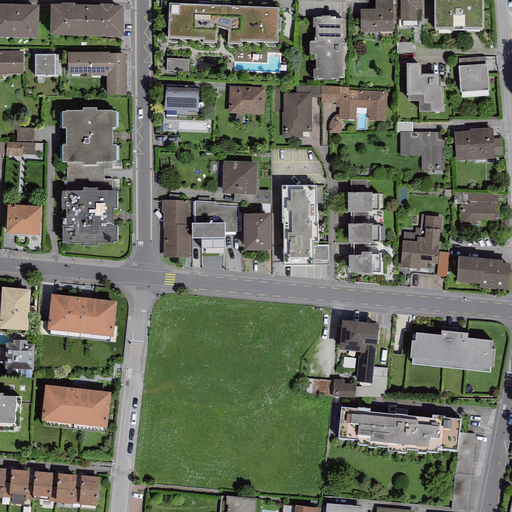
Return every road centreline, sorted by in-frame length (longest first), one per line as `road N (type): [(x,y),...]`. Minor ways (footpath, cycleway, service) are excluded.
road 1 (residential): [(142,277),(511,312)]
road 2 (residential): [(142,0),(142,277)]
road 3 (residential): [(142,277),(117,511)]
road 4 (unknown): [(321,147),(330,173),(333,295)]
road 5 (residential): [(0,264),(142,277)]
road 6 (residential): [(486,511),(511,377)]
road 7 (residential): [(503,0),(511,122)]
